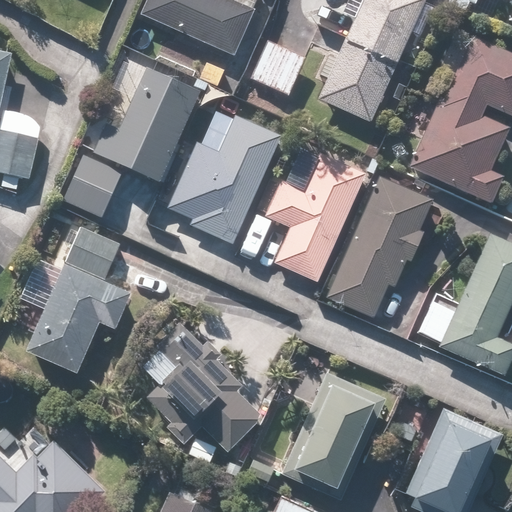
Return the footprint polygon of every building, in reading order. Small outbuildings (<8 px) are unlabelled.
[(230,59),(256,0),(143,0),(136,16),(230,59)] [(367,124),(430,0),(365,0),(316,98),(367,124)] [(511,120),(511,59),(472,40),(407,170),(486,210),(501,181),(485,174),(506,132),(476,117),(481,107),(511,122),(511,120)] [(300,58),(263,41),(244,82),(281,99),(300,58)] [(114,132),(102,127),(89,157),(155,187),(196,98),(142,73),(114,132)] [(26,183),(35,130),(34,129),(34,128),(33,127),(32,126),(32,125),(31,124),(30,123),(29,122),(28,122),(27,121),(26,120),(25,120),(24,119),(23,118),(22,118),(21,117),(20,117),(19,116),(18,116),(17,115),(16,115),(15,115),(13,114),(12,114),(11,114),(10,114),(9,114),(8,114),(6,114),(5,114),(4,114),(3,114),(2,114),(0,115),(0,114),(0,190),(14,193),(16,181),(26,183)] [(191,145),(176,182),(202,193),(187,229),(231,247),(276,138),(229,119),(215,155),(191,145)] [(80,158),(59,204),(97,222),(119,175),(80,158)] [(287,232),(273,264),(314,283),(360,179),(316,159),(300,195),(276,184),(260,220),(287,232)] [(408,266),(421,236),(417,234),(430,204),(375,180),(323,300),(370,320),(385,286),(390,289),(401,263),(408,266)] [(76,229),(59,268),(38,259),(23,294),(43,303),(20,356),(62,375),(75,380),(98,328),(110,333),(127,294),(103,284),(119,248),(76,229)] [(511,298),(511,251),(483,239),(433,352),(500,382),(511,355),(511,349),(493,341),(511,298)] [(165,426),(160,431),(178,449),(197,430),(223,457),(259,421),(233,395),(239,389),(182,331),(126,386),(165,426)] [(385,400),(323,373),(279,477),(341,504),(385,400)] [(464,511),(500,437),(441,410),(396,507),(407,511),(464,511)] [(0,511),(86,511),(102,497),(84,480),(48,444),(13,479),(0,465),(0,511)] [(204,511),(198,509),(203,499),(171,484),(157,511),(204,511)]
